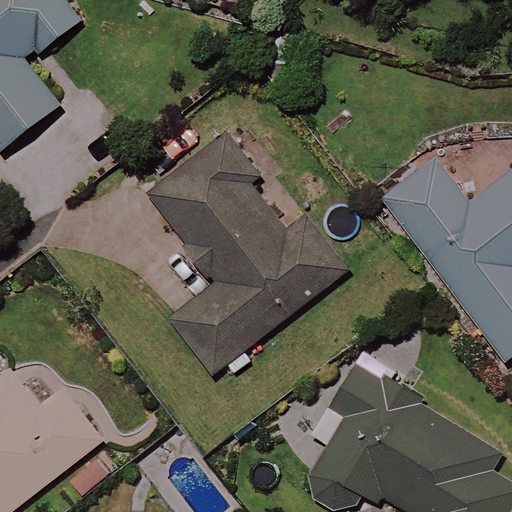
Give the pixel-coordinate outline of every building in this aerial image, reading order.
[(0,0),(0,142),(7,152),(67,105),(34,63),(84,24),(65,0),(0,0)] [(289,223),(230,142),(155,197),(220,287),(177,318),(217,375),(353,277),(305,212),(289,223)] [(511,180),(475,208),(441,163),(390,201),(511,364),(511,363),(511,180)] [(511,460),(366,370),(323,441),(337,450),(309,495),(336,511),(359,511),(367,500),(385,511),(503,511),(511,498),(511,460)] [(46,410),(17,373),(0,386),(0,511),(20,511),(109,442),(69,392),(46,410)]
